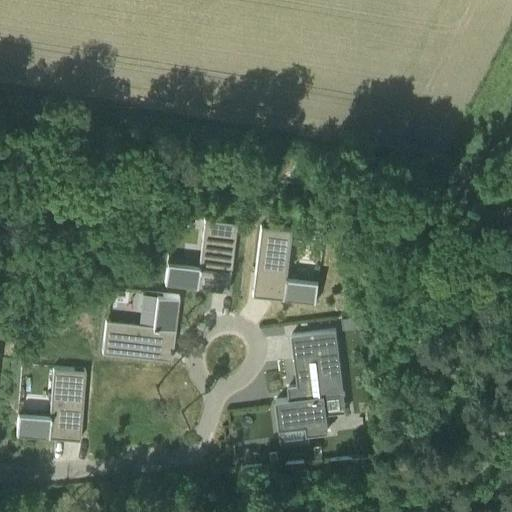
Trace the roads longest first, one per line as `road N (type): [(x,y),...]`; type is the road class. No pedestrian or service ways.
road 1 (track): [(469,202),(0,138)]
road 2 (residential): [(0,473),(184,456),(201,443),(216,390)]
road 3 (residential): [(216,390),(252,365),(246,329),(222,323),(199,337),(194,362),(205,381)]
